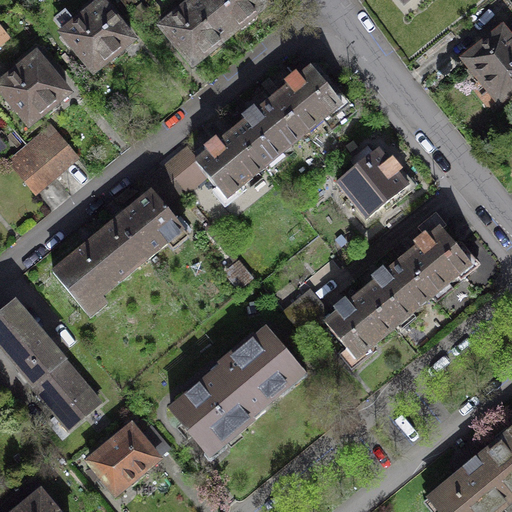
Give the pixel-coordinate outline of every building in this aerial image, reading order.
[(176,15),(161,27),(192,65),(230,34),(201,0),(194,0),(187,6),(185,4),(174,13),(176,15)] [(201,0),(230,34),(267,3),(264,0),(201,0)] [(77,22),(63,34),(93,71),(131,40),(100,3),(88,13),(86,10),(75,20),(77,22)] [(511,23),(501,32),(511,45),(511,23)] [(511,45),(501,32),(467,60),(469,63),(463,68),(476,84),(482,79),(499,99),(511,88),(511,45)] [(12,75),(0,84),(0,89),(29,124),(66,93),(36,56),(23,66),(21,63),(10,72),(12,75)] [(272,100),(302,136),(323,119),(332,130),(355,112),(341,95),(341,91),(335,84),(331,84),(316,64),(299,78),(295,73),(284,83),(288,88),(272,100)] [(246,122),(234,132),(264,168),(302,136),(272,100),(257,112),(253,107),(242,117),(246,122)] [(264,168),(234,132),(219,144),(215,139),(203,148),(208,153),(197,162),(187,149),(163,168),(183,193),(185,194),(206,177),(225,199),(264,168)] [(43,135),(29,147),(53,177),(77,158),(58,135),(49,142),(43,135)] [(34,193),(53,177),(29,147),(9,163),(34,193)] [(377,150),(336,184),(367,220),(383,206),(387,211),(416,187),(392,158),(387,162),(377,150)] [(115,221),(147,260),(182,231),(164,208),(183,193),(163,168),(143,185),(149,193),(115,221)] [(402,260),(432,297),(458,275),(461,278),(477,264),(461,244),(456,248),(440,228),(445,224),(436,212),(417,227),(423,235),(413,243),(417,248),(402,260)] [(115,221),(53,272),(85,311),(147,260),(115,221)] [(364,292),(394,328),(432,297),(402,260),(386,273),(382,268),(371,278),(375,283),(364,292)] [(326,323),(332,318),(308,291),(283,312),(302,334),(326,323)] [(332,318),(326,323),(355,360),(394,328),(364,292),(349,304),(345,300),(333,309),(337,314),(332,318)] [(14,304),(0,315),(0,347),(69,428),(98,403),(14,304)] [(215,373),(170,411),(206,453),(222,440),(224,443),(250,422),(245,416),(299,370),(266,331),(255,340),(252,337),(212,370),(215,373)] [(138,436),(157,458),(169,447),(151,426),(138,436)] [(131,427),(89,461),(115,493),(157,458),(138,436),(131,427)] [(511,436),(510,433),(476,462),(507,500),(511,495),(511,436)] [(476,462),(475,460),(465,468),(466,469),(429,500),(439,511),(496,511),(509,502),(507,500),(476,462)] [(56,511),(40,492),(15,511),(56,511)]
